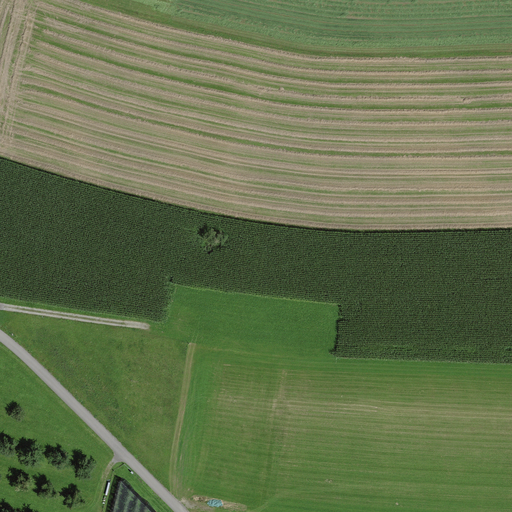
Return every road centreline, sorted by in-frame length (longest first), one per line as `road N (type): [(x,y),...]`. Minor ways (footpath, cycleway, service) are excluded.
road 1 (track): [(511,369),(377,364),(0,306)]
road 2 (residential): [(0,334),(180,511)]
